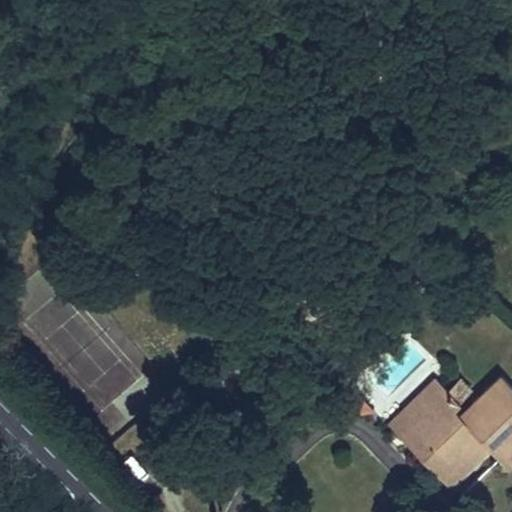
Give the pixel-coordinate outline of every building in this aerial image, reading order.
[(375,197),(357,216),(380,237),(398,220),(375,197)] [(497,460),(511,445),(511,387),(500,375),(468,405),(471,408),(460,418),(453,409),(459,403),(435,378),(417,396),(429,409),(413,425),(446,461),(474,435),(486,448),(497,460)] [(323,399),(347,419),(364,399),(340,379),(323,399)] [(429,409),(417,396),(388,425),(445,487),(486,448),(474,435),(446,461),(413,425),(429,409)] [(505,468),(511,461),(511,445),(497,460),(505,468)]
